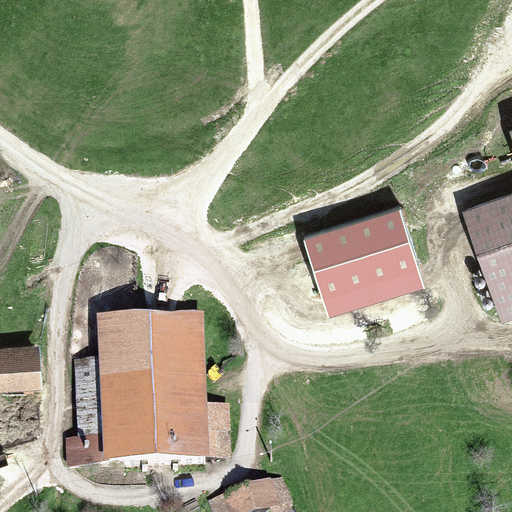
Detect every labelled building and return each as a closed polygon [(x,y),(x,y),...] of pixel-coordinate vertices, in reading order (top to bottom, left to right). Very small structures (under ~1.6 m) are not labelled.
[(511,191),(467,208),(507,314),(511,312),(511,191)] [(397,205),(303,236),(321,292),(416,260),(397,205)] [(102,323),(103,355),(105,434),(74,435),(64,435),(65,462),(232,457),(232,423),(225,422),(227,363),(201,362),(204,318),(102,323)] [(0,376),(33,370),(28,341),(0,345),(0,376)] [(72,356),(74,435),(105,434),(103,355),(72,356)] [(231,490),(237,511),(267,511),(276,509),(270,479),(231,490)]
